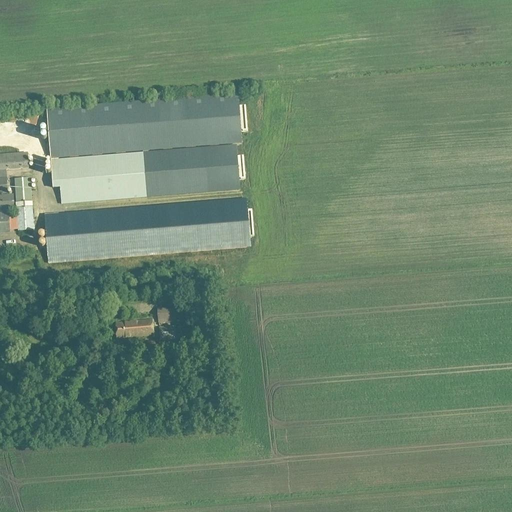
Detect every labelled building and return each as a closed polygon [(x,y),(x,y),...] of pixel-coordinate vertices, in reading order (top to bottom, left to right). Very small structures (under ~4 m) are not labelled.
[(238,94),(46,111),(51,162),(144,154),(208,149),(236,147),(242,146),(241,131),(242,131),(242,133),(246,132),(246,131),(247,131),(245,107),(239,107),(238,94)] [(236,147),(208,149),(212,193),(240,191),(239,180),(240,180),(240,181),(245,180),(244,179),(245,179),(243,157),(237,158),(236,147)] [(208,149),(144,154),(51,162),(53,189),(60,189),(62,206),(148,198),(212,193),(208,149)] [(0,180),(6,180),(5,171),(28,169),(27,154),(0,156),(0,180)] [(30,180),(14,181),(18,232),(33,232),(31,203),(38,203),(37,191),(31,191),(30,180)] [(0,196),(0,232),(9,232),(8,211),(13,211),(12,196),(0,196)] [(239,201),(33,218),(37,266),(243,249),(239,201)] [(174,309),(157,310),(158,322),(175,320),(174,309)] [(115,324),(117,338),(153,335),(152,321),(115,324)] [(177,337),(176,328),(159,329),(160,341),(190,339),(189,326),(177,327),(177,337)] [(155,352),(154,342),(124,344),(124,355),(155,352)] [(87,380),(98,377),(97,374),(93,376),(92,372),(85,374),(87,380)]
